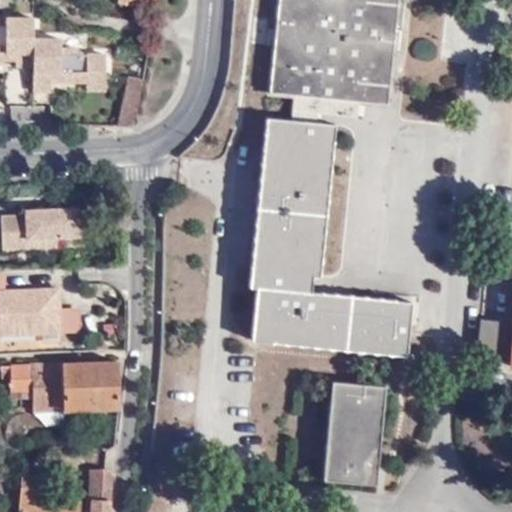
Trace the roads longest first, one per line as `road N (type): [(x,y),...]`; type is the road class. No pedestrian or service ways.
road 1 (residential): [(128,511),(145,147)]
road 2 (unknown): [(466,126),(408,152),(393,192),(397,252),(445,324)]
road 3 (unknown): [(445,324),(434,429),(482,499),(507,511)]
road 4 (unknown): [(466,126),(445,324)]
road 5 (residential): [(145,147),(192,111),(211,0)]
road 6 (residential): [(145,147),(0,153)]
road 7 (unknown): [(480,0),(466,126)]
